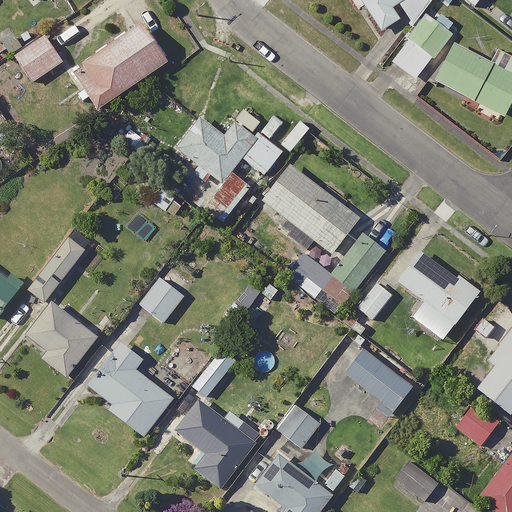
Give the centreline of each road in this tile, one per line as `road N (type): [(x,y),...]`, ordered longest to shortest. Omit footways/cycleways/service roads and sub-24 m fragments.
road 1 (residential): [(230,0),(506,214)]
road 2 (residential): [(122,511),(0,423)]
